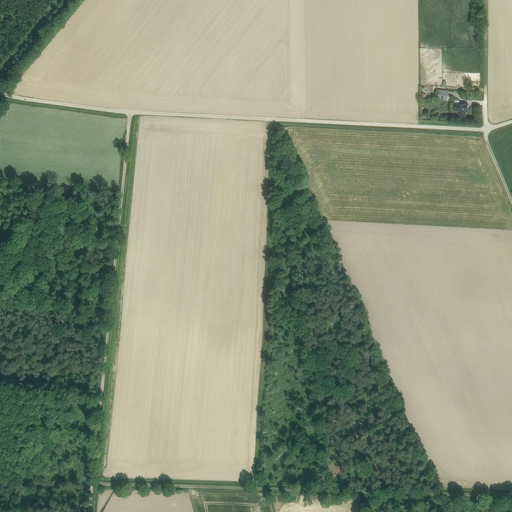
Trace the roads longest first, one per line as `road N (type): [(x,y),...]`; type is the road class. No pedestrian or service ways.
road 1 (track): [(511,121),(476,129),(130,112),(0,92)]
road 2 (track): [(92,485),(511,496)]
road 3 (track): [(89,511),(130,112)]
road 4 (track): [(511,198),(486,139),(486,0)]
road 5 (track): [(11,96),(13,83),(81,0)]
